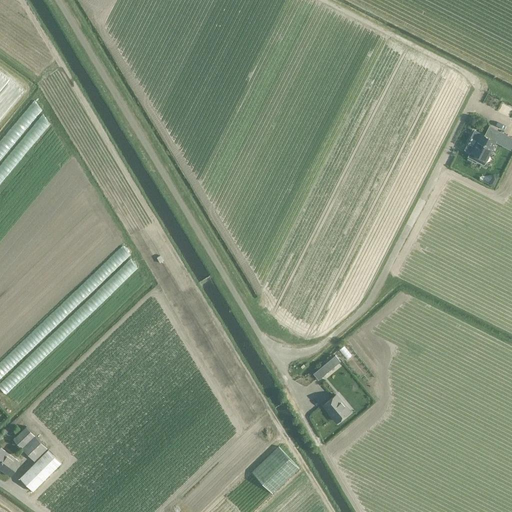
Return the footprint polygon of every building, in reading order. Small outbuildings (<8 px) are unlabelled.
[(484,165),(486,160),(495,141),(480,133),(468,157),(484,165)] [(494,187),(499,176),(493,173),(490,178),(482,174),(480,179),(488,183),(487,183),(494,187)] [(331,394),(384,350),(373,336),(320,381),(331,394)] [(326,371),(350,351),(344,345),(321,364),(326,371)] [(324,405),(338,421),(350,412),(336,395),(324,405)] [(47,448),(26,426),(13,439),(34,460),(47,448)] [(0,468),(10,476),(21,462),(1,447),(0,448),(0,468)] [(376,448),(342,472),(358,496),(393,471),(376,448)] [(33,491),(61,463),(48,450),(20,478),(33,491)]
